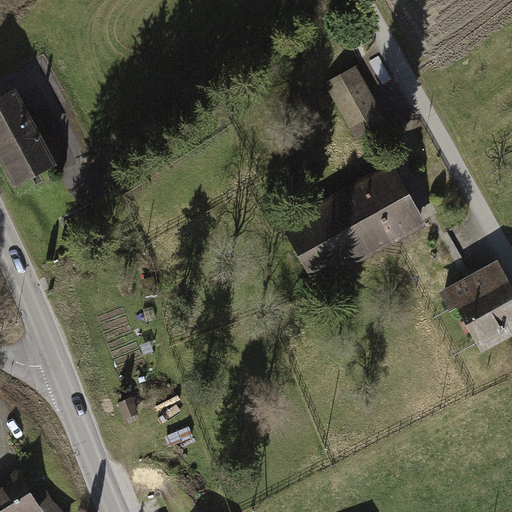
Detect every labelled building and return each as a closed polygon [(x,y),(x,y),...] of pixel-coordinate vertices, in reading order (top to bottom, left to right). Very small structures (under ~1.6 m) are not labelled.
[(354,134),(384,119),(357,68),(326,84),(354,134)] [(20,95),(0,104),(0,152),(22,193),(60,172),(20,95)] [(386,164),(278,223),(314,288),(422,229),(386,164)] [(511,287),(498,263),(441,294),(451,315),(458,311),(482,357),(511,339),(511,287)] [(0,511),(65,511),(55,503),(45,488),(34,494),(19,471),(1,481),(5,489),(0,492),(0,511)]
